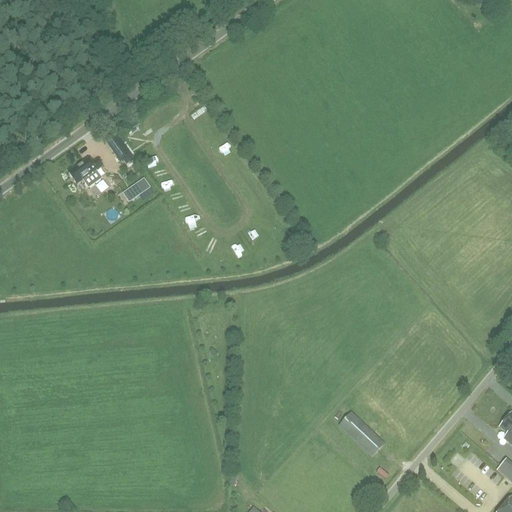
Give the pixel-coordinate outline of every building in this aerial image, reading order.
[(133,160),(123,146),(113,153),(120,162),(123,160),(127,165),(133,160)] [(91,164),(88,160),(68,174),(76,185),(82,181),(88,190),(102,180),(96,172),(103,167),(98,160),(91,164)] [(145,180),(123,195),(130,204),(151,189),(145,180)] [(111,188),(116,198),(127,192),(122,182),(111,188)] [(372,458),(384,446),(351,414),(339,427),(372,458)] [(511,414),(500,428),(508,435),(504,440),(511,446),(511,414)] [(511,461),(507,457),(497,468),(511,481),(511,461)] [(511,511),(511,499),(500,511),(511,511)]
